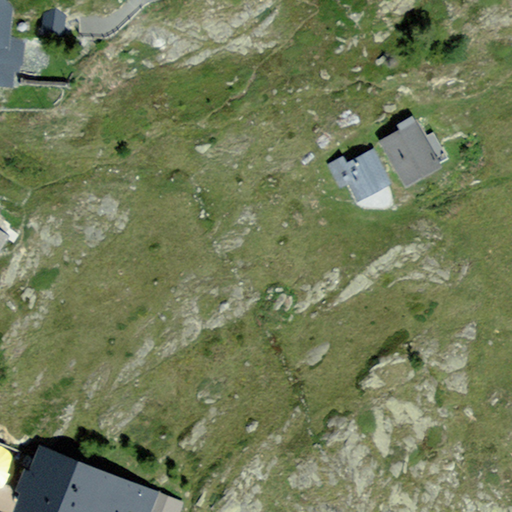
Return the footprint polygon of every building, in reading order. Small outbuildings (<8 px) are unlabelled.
[(0,0),(0,82),(9,83),(10,66),(16,66),(18,43),(5,41),(8,5),(1,0),(0,0)] [(45,15),(43,32),(61,35),(63,17),(45,15)] [(413,126),(385,141),(407,181),(437,164),(434,159),(443,154),(432,134),(421,140),(413,126)] [(342,160),(331,166),(341,184),(351,179),(359,196),(388,181),(372,152),(345,166),(342,160)] [(0,442),(0,510),(5,511),(149,511),(154,501),(0,442)] [(154,501),(149,511),(175,511),(179,504),(157,495),(154,501)]
